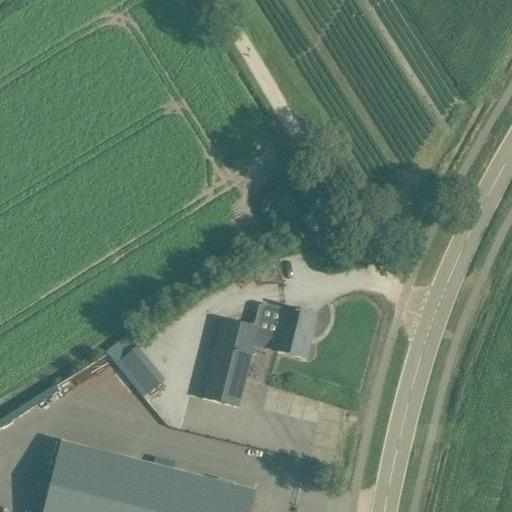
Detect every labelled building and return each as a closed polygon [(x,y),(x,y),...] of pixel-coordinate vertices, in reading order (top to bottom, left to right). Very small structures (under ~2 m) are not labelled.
[(299,215),(288,197),(275,205),(287,223),(299,215)] [(256,331),(253,346),(272,351),(305,360),(315,318),(299,314),(299,313),(295,311),(294,313),(263,305),(256,331)] [(202,399),(202,400),(237,409),(237,408),(241,392),(249,360),(249,359),(256,355),(252,349),(252,347),(253,346),(256,331),(247,329),(221,322),(202,398),(202,399)] [(120,361),(146,395),(163,381),(137,348),(120,361)] [(112,367),(100,377),(127,405),(139,395),(112,367)] [(43,507),(42,511),(250,511),(255,493),(235,488),(235,487),(233,486),(232,488),(217,484),(218,483),(215,482),(215,483),(207,481),(195,478),(172,472),(153,467),(59,444),(59,445),(43,507)]
